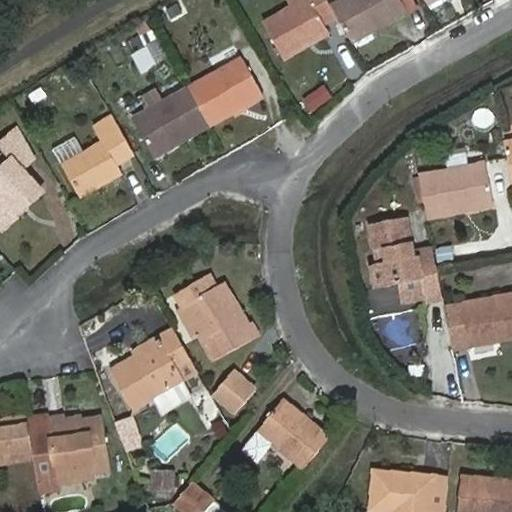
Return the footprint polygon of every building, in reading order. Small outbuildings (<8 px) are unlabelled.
[(333,5),(330,0),(306,0),(294,7),(268,20),(287,55),(332,31),(328,21),(339,14),(333,5)] [(341,0),(333,5),(339,14),(354,41),(410,9),(408,5),(404,0),(341,0)] [(139,71),(167,60),(153,27),(138,33),(144,48),(132,53),(139,71)] [(250,53),(193,85),(213,120),(269,89),(250,53)] [(213,120),(193,85),(141,118),(160,150),(213,120)] [(139,151),(119,117),(104,124),(110,137),(69,159),(86,191),(128,169),(123,160),(139,151)] [(0,141),(13,156),(0,168),(0,214),(25,196),(29,203),(44,190),(22,165),(36,155),(20,126),(0,141)] [(491,160),(424,172),(431,214),(469,207),(467,201),(496,196),(491,160)] [(0,219),(4,224),(29,203),(25,196),(0,214),(0,219)] [(497,202),(496,196),(467,201),(469,207),(497,202)] [(446,292),(437,243),(418,246),(412,213),(376,219),(380,243),(389,241),(391,256),(383,258),(375,259),(380,282),(403,279),(427,275),(428,284),(429,296),(446,292)] [(389,241),(380,243),(383,258),(391,256),(389,241)] [(406,289),(428,284),(427,275),(403,279),(406,289)] [(185,306),(203,338),(217,362),(257,339),(245,316),(236,320),(218,286),(215,288),(210,277),(179,295),(185,306)] [(236,320),(245,316),(225,281),(218,286),(236,320)] [(511,288),(462,298),(470,341),(511,331),(511,288)] [(195,342),(203,338),(185,306),(177,311),(195,342)] [(177,369),(193,360),(176,331),(158,340),(162,346),(137,360),(113,373),(136,411),(185,383),(177,369)] [(162,346),(158,340),(135,355),(137,360),(162,346)] [(259,390),(236,373),(217,396),(240,414),(259,390)] [(260,432),(304,468),(331,436),(304,415),(303,417),(284,402),(260,432)] [(116,420),(127,450),(144,443),(133,414),(116,420)] [(0,464),(34,459),(27,422),(26,417),(0,420),(0,464)] [(27,422),(34,459),(34,460),(52,458),(56,480),(91,474),(111,471),(101,417),(64,424),(63,417),(27,422)] [(173,490),(174,470),(152,469),(152,489),(173,490)] [(446,511),(449,479),(373,473),(371,511),(382,511),(446,511)] [(94,481),(91,474),(56,480),(56,487),(94,481)] [(457,511),(511,511),(511,477),(510,477),(509,483),(461,480),(457,511)] [(186,511),(201,511),(213,499),(192,483),(177,503),(186,511)]
